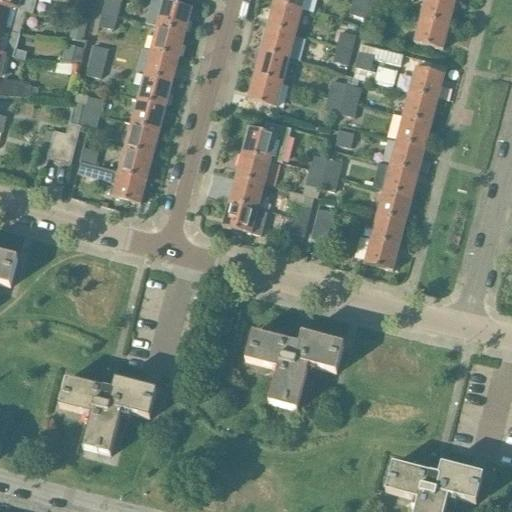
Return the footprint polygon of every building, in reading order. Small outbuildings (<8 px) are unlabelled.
[(0,0),(0,7),(18,12),(21,0),(0,0)] [(110,0),(106,0),(103,13),(118,18),(122,3),(110,0)] [(152,0),(146,26),(157,29),(186,37),(193,11),(152,0)] [(304,12),(306,0),(275,0),(274,4),(304,12)] [(357,0),(353,0),(349,16),(363,20),(368,3),(357,0)] [(449,27),(456,2),(446,0),(424,0),(420,19),(449,27)] [(75,3),(74,18),(85,19),(86,4),(75,3)] [(368,3),(363,20),(378,24),(383,7),(368,3)] [(297,36),(304,12),(274,4),(268,29),(297,36)] [(26,14),(18,12),(0,7),(0,30),(20,36),(26,14)] [(45,7),(44,17),(64,18),(65,8),(45,7)] [(114,32),(118,18),(103,13),(99,29),(114,32)] [(80,41),(86,19),(73,19),(67,40),(80,41)] [(443,52),(449,27),(420,19),(413,44),(443,52)] [(180,61),(186,37),(157,29),(151,53),(180,61)] [(291,61),(297,36),(268,29),(262,53),(291,61)] [(14,59),(20,36),(0,30),(0,55),(6,57),(14,59)] [(356,38),(355,38),(340,34),(337,47),(352,51),(356,38)] [(352,51),(337,47),(333,64),(348,68),(352,51)] [(94,48),(90,62),(105,66),(109,51),(94,48)] [(85,51),(76,49),(72,63),(81,66),(85,51)] [(25,63),(27,55),(17,52),(15,60),(25,63)] [(144,77),(174,85),(180,61),(151,53),(144,77)] [(284,85),(291,61),(262,53),(255,78),(284,85)] [(374,59),(359,55),(355,69),(357,70),(354,80),(373,85),(376,75),(370,73),(374,59)] [(101,81),(105,66),(90,62),(86,77),(101,81)] [(78,79),(79,75),(80,69),(72,67),(57,66),(56,76),(71,79),(78,79)] [(377,84),(394,88),(397,74),(380,70),(377,84)] [(415,70),(409,95),(438,102),(445,77),(415,70)] [(167,109),(174,85),(144,77),(138,101),(167,109)] [(277,111),(284,85),(255,78),(248,103),(277,111)] [(4,81),(0,81),(0,99),(29,101),(32,89),(4,81)] [(330,97),(343,101),(347,87),(333,83),(330,97)] [(362,91),(350,88),(347,87),(343,101),(358,105),(362,91)] [(432,127),(438,102),(409,95),(402,119),(432,127)] [(325,113),(339,117),(343,101),(330,97),(325,113)] [(85,114),(100,118),(104,103),(89,99),(85,114)] [(131,126),(161,134),(167,109),(138,101),(131,126)] [(354,121),(358,105),(343,101),(339,117),(354,121)] [(96,132),(100,118),(85,114),(81,128),(96,132)] [(425,151),(432,127),(402,119),(396,144),(425,151)] [(79,138),(79,136),(81,129),(80,128),(69,125),(66,135),(79,138)] [(154,158),(161,134),(131,126),(125,150),(154,158)] [(249,130),(242,155),(272,163),(279,138),(249,130)] [(340,133),(336,147),(351,151),(354,137),(340,133)] [(79,138),(66,135),(55,134),(47,161),(71,168),(79,138)] [(419,176),(425,151),(396,144),(389,168),(419,176)] [(98,154),(84,150),(80,164),(95,168),(98,154)] [(119,175),(148,183),(154,158),(125,150),(119,174),(119,175)] [(266,187),(272,163),(242,155),(236,179),(266,187)] [(325,177),(329,162),(314,158),(310,173),(325,177)] [(325,177),(339,181),(343,165),(329,162),(325,177)] [(141,208),(148,183),(119,175),(119,174),(95,168),(80,164),(77,177),(115,187),(112,200),(141,208)] [(413,200),(419,176),(389,168),(383,192),(413,200)] [(310,173),(306,188),(321,192),(325,177),(310,173)] [(325,177),(321,192),(335,195),(339,181),(325,177)] [(259,212),(266,187),(236,179),(230,204),(259,212)] [(406,224),(413,200),(383,192),(377,217),(406,224)] [(252,237),(259,212),(230,204),(223,229),(252,237)] [(293,221),(308,225),(312,210),(297,206),(293,221)] [(319,212),(316,227),(330,231),(334,216),(319,212)] [(400,249),(406,224),(377,217),(371,241),(400,249)] [(290,236),(304,240),(308,225),(293,221),(290,236)] [(330,231),(316,227),(311,242),(326,246),(330,231)] [(400,249),(371,241),(364,267),(393,274),(400,249)] [(0,288),(12,291),(19,262),(0,256),(0,288)] [(279,373),(270,406),(298,414),(311,370),(338,377),(345,349),(303,337),(300,348),(254,336),(247,365),(279,373)] [(159,394),(117,383),(114,394),(67,382),(60,410),(92,419),(84,453),(112,460),(123,415),(151,422),(159,394)] [(485,479),(443,468),(440,479),(393,467),(386,495),(418,503),(416,511),(447,511),(450,501),(478,508),(485,479)]
